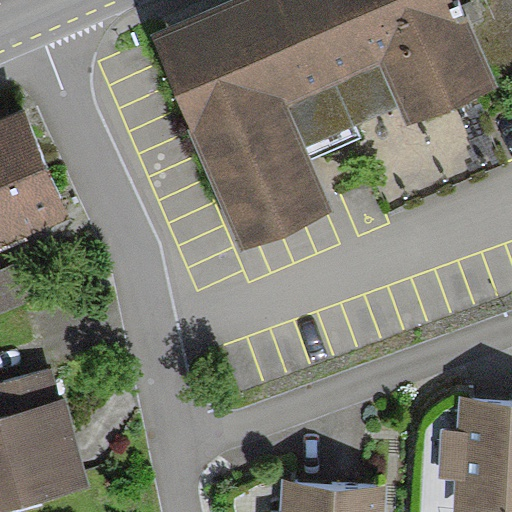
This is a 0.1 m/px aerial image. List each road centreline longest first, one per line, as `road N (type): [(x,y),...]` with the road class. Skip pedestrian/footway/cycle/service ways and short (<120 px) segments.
road 1 (residential): [(32,10),(133,257),(171,438)]
road 2 (residential): [(171,438),(232,428),(511,325)]
